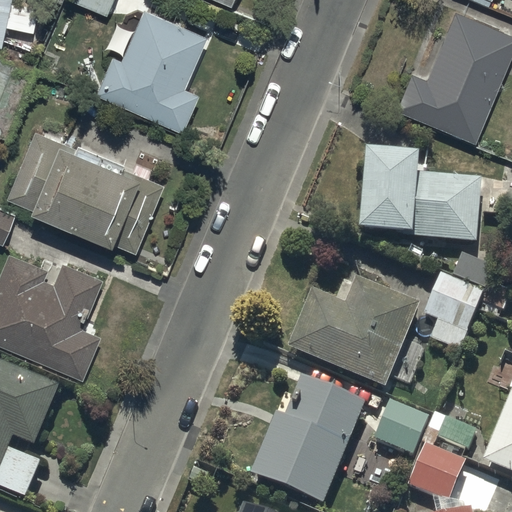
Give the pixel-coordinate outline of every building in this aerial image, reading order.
[(80,0),(106,11),(110,0),(80,0)] [(96,88),(181,125),(198,88),(183,82),(206,31),(143,3),(120,54),(112,51),(96,88)] [(396,104),(474,136),(511,45),(511,29),(454,5),(426,74),(411,67),(396,104)] [(0,55),(0,130),(3,131),(29,67),(0,55)] [(6,193),(135,247),(163,178),(35,125),(6,193)] [(359,234),(476,244),(482,179),(417,174),(419,156),(366,152),(359,234)] [(0,238),(3,239),(14,210),(0,204),(0,238)] [(0,269),(0,341),(82,375),(100,332),(82,324),(103,275),(62,258),(53,279),(43,275),(47,265),(9,249),(0,269)] [(441,275),(424,316),(438,321),(430,340),(460,352),(484,293),(441,275)] [(288,350),(386,390),(420,305),(356,279),(346,305),(312,291),(288,350)] [(0,471),(13,439),(35,447),(60,387),(0,362),(0,471)] [(511,392),(483,463),(511,474),(511,365),(503,388),(511,391),(511,392)] [(251,476),(323,506),(365,405),(302,378),(285,418),(276,415),(251,476)] [(391,402),(375,441),(413,457),(429,418),(391,402)] [(438,439),(468,451),(476,432),(446,420),(438,439)] [(409,487),(449,503),(466,462),(426,446),(409,487)]
